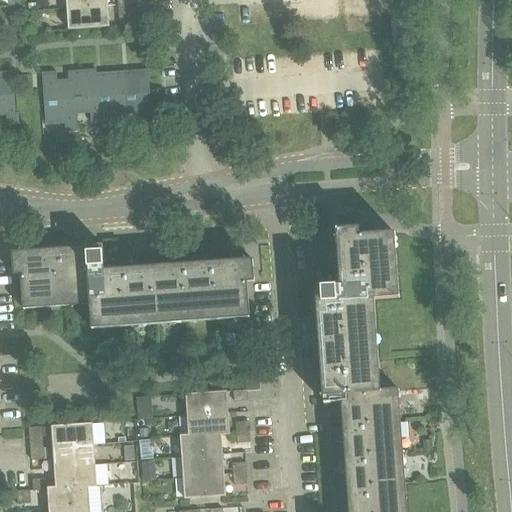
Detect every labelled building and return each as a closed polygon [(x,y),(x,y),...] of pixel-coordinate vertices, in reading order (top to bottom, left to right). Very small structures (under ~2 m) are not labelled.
[(110,28),(108,5),(67,8),(69,31),(110,28)] [(133,26),(132,16),(119,17),(120,27),(133,26)] [(401,21),(391,21),(393,45),(403,45),(401,21)] [(102,114),(99,75),(96,75),(96,71),(69,73),(72,112),(90,111),(92,124),(102,123),(102,114)] [(144,124),(155,124),(154,113),(152,113),(148,71),(125,73),(128,112),(143,111),(144,124)] [(42,75),(43,87),(44,95),(45,112),(46,122),(65,120),(66,134),(78,133),(77,122),(73,123),(72,112),(69,73),(69,81),(57,82),(56,73),(42,75)] [(128,112),(125,73),(99,75),(102,114),(117,112),(118,126),(129,125),(128,114),(125,115),(125,112),(128,112)] [(0,74),(0,113),(7,113),(8,126),(19,125),(18,115),(15,115),(14,97),(12,74),(0,74)] [(407,511),(406,484),(399,390),(394,390),(393,384),(381,384),(379,362),(375,300),(400,299),(395,235),(360,237),(359,231),(338,232),(338,244),(340,268),(340,270),(315,272),(316,288),(316,289),(317,303),(322,366),(324,398),(324,404),(330,404),(342,403),(348,488),(349,500),(350,511),(407,511)] [(119,245),(103,246),(103,247),(102,247),(79,248),(13,253),(14,275),(16,275),(21,275),(24,310),(91,305),(92,330),(125,327),(250,318),(248,284),(255,283),(253,261),(123,270),(121,270),(120,259),(120,246),(119,245)] [(245,368),(247,391),(247,392),(260,391),(259,367),(245,368)] [(248,401),(247,392),(247,391),(234,392),(235,402),(248,401)] [(186,395),(188,415),(229,412),(227,392),(186,395)] [(230,433),(229,412),(188,415),(189,436),(230,433)] [(236,423),(237,434),(250,433),(249,422),(236,423)] [(52,427),(53,448),(94,445),(93,424),(52,427)] [(42,428),(29,429),(30,439),(43,438),(42,428)] [(230,433),(189,436),(181,436),(182,458),(223,455),(222,436),(230,435),(230,433)] [(238,444),(251,443),(250,433),(237,434),(238,444)] [(94,445),(53,448),(55,469),(96,466),(94,445)] [(44,449),(31,450),(31,461),(44,460),(44,449)] [(182,458),(184,479),(225,476),(223,455),(182,458)] [(233,464),(234,475),(246,474),(246,463),(233,464)] [(48,491),(89,488),(97,487),(96,466),(55,469),(56,488),(48,489),(48,491)] [(234,485),(247,484),(246,474),(234,475),(234,485)] [(226,497),(225,476),(184,479),(185,500),(190,499),(226,497)] [(46,480),(33,481),(34,491),(46,490),(46,480)] [(90,511),(89,488),(48,491),(49,511),(90,511)] [(30,491),(17,492),(18,505),(31,504),(30,491)]
